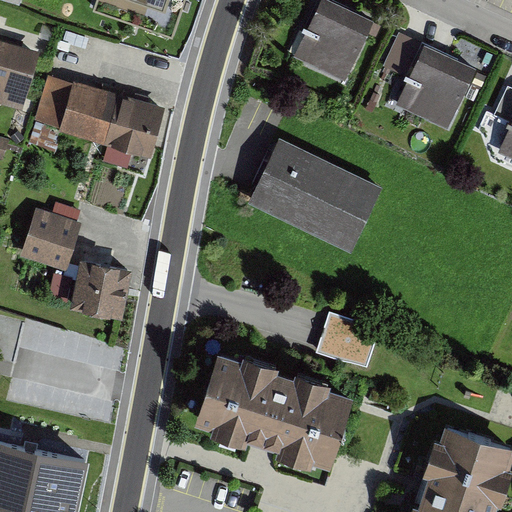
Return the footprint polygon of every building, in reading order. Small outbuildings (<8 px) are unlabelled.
[(187,0),(93,0),(88,15),(173,43),(187,0)] [(369,23),(322,0),(314,0),(289,52),(341,78),(369,23)] [(0,103),(16,108),(33,49),(0,39),(0,103)] [(474,69),(418,42),(387,102),(443,130),(474,69)] [(158,106),(49,74),(34,123),(143,155),(158,106)] [(511,94),(489,150),(511,159),(511,94)] [(0,134),(0,158),(3,159),(9,138),(0,134)] [(381,186),(275,136),(245,198),(350,249),(381,186)] [(21,254),(67,268),(82,220),(36,206),(21,254)] [(81,254),(72,303),(123,313),(132,264),(121,262),(122,260),(92,254),(92,256),(81,254)] [(381,326),(330,309),(316,349),(368,366),(381,326)] [(294,371),(278,366),(279,360),(244,349),(242,354),(218,347),(195,418),(213,424),(211,429),(246,440),(247,435),(278,444),(276,450),(311,461),(313,456),(331,461),(354,390),(330,383),(331,377),(296,365),(294,371)] [(511,439),(446,419),(442,431),(436,429),(423,468),(429,470),(420,500),(413,498),(408,511),(493,511),(498,498),(502,499),(511,467),(511,458),(511,455),(511,439)] [(0,502),(44,511),(76,511),(90,453),(0,433),(0,502)]
